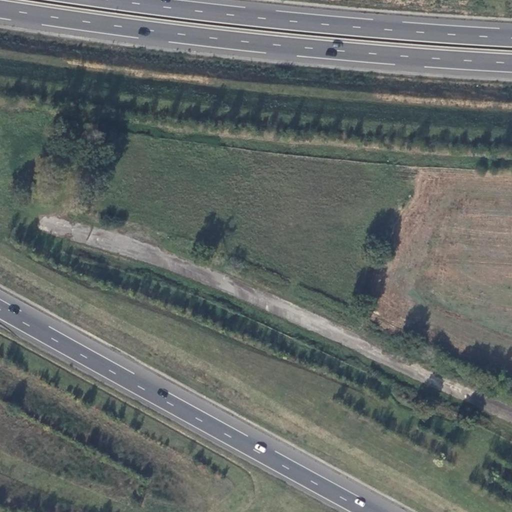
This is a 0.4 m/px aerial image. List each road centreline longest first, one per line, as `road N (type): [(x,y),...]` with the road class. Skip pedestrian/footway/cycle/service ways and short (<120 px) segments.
road 1 (trunk): [(0,8),(309,48),(511,62)]
road 2 (trunk): [(367,511),(0,311)]
road 3 (trunk): [(511,37),(112,0)]
